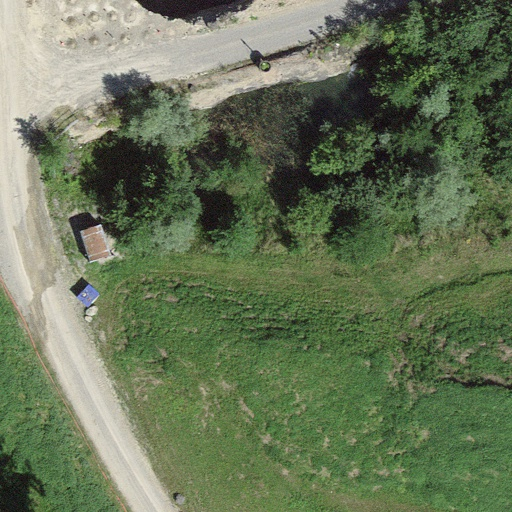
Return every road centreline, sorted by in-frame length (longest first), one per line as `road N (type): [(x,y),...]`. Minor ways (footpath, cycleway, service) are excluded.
road 1 (track): [(129,511),(47,349),(18,188),(4,0)]
road 2 (track): [(128,42),(205,54),(372,0)]
road 3 (track): [(10,75),(128,42),(187,0)]
